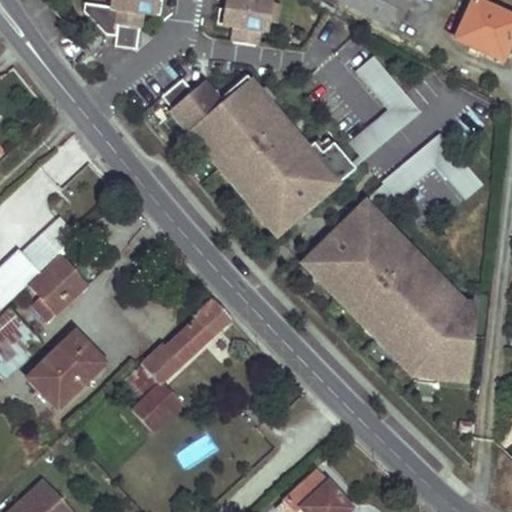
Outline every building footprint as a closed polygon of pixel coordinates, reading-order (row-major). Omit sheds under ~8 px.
[(110,0),(109,9),(82,5),(81,12),(94,27),(102,36),(113,38),(112,48),(134,52),(137,30),(140,15),(158,18),(160,2),(154,1),(154,0),(110,0)] [(224,0),(223,11),(217,10),(214,26),(233,29),(231,44),(254,47),(256,32),(264,33),(265,24),(268,4),(265,4),(265,0),(224,0)] [(332,0),(384,28),(398,0),(332,0)] [(511,38),(511,21),(473,3),(457,36),(478,45),(475,52),(500,63),(511,38)] [(277,6),(268,4),(265,24),(274,25),(277,6)] [(478,45),(457,36),(455,42),(475,52),(478,45)] [(372,57),(353,73),(385,112),(347,144),(363,163),(421,114),(372,57)] [(244,79),(220,99),(214,92),(209,96),(200,86),(191,94),(180,81),(159,99),(169,111),(167,113),(186,136),(193,130),(200,139),(193,145),(209,163),(216,157),(223,165),(228,160),(238,172),(230,178),(267,221),(271,219),(282,232),(352,172),(330,146),(319,155),(311,146),(305,151),(298,157),(286,144),(294,137),(244,79)] [(461,201),(480,185),(437,134),(379,182),(396,201),(434,169),(461,201)] [(305,151),(294,137),(286,144),(298,157),(305,151)] [(228,160),(223,165),(216,171),(225,182),(230,178),(238,172),(228,160)] [(465,388),(474,316),(460,314),(451,305),(413,267),(407,273),(395,259),(382,246),(388,241),(358,210),(308,259),(320,272),(317,274),(367,325),(378,314),(390,326),(399,335),(388,346),(414,373),(442,376),(441,385),(465,388)] [(20,252),(41,274),(79,238),(59,216),(20,252)] [(262,226),(274,239),(282,232),(271,219),(267,221),(262,226)] [(388,241),(382,246),(395,259),(407,247),(394,234),(388,241)] [(420,260),(407,247),(395,259),(407,273),(413,267),(420,260)] [(0,311),(41,274),(20,252),(18,250),(0,266),(0,311)] [(308,259),(300,267),(312,279),(317,274),(320,272),(308,259)] [(84,289),(58,262),(29,289),(55,317),(84,289)] [(229,321),(210,301),(189,321),(192,324),(163,350),(160,347),(118,385),(137,406),(131,411),(150,433),(178,408),(159,386),(229,321)] [(474,308),(451,305),(460,314),(474,316),(474,308)] [(367,325),(362,330),(374,342),(390,326),(378,314),(367,325)] [(9,332),(0,322),(0,375),(5,381),(38,350),(32,344),(35,341),(30,336),(27,339),(25,336),(9,332)] [(399,335),(390,326),(374,342),(383,352),(388,346),(399,335)] [(103,369),(74,338),(27,383),(56,414),(103,369)] [(414,373),(413,382),(441,385),(442,376),(414,373)] [(184,475),(188,458),(172,454),(167,471),(184,475)] [(338,511),(345,507),(315,475),(274,511),(338,511)] [(68,511),(42,483),(9,511),(68,511)]
